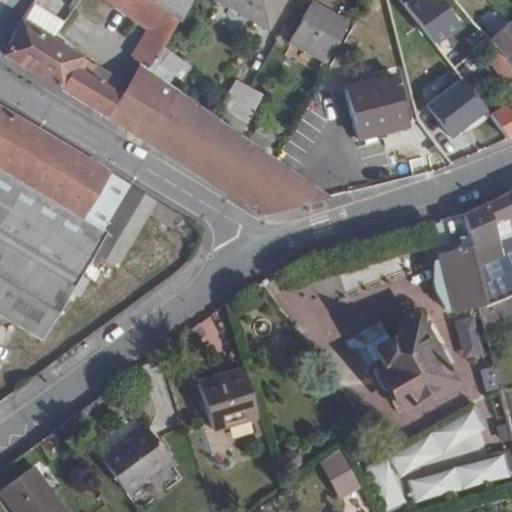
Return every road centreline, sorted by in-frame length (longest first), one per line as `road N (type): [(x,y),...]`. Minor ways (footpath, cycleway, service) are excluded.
road 1 (residential): [(0,439),(262,247)]
road 2 (residential): [(262,247),(0,75)]
road 3 (residential): [(262,247),(511,160)]
